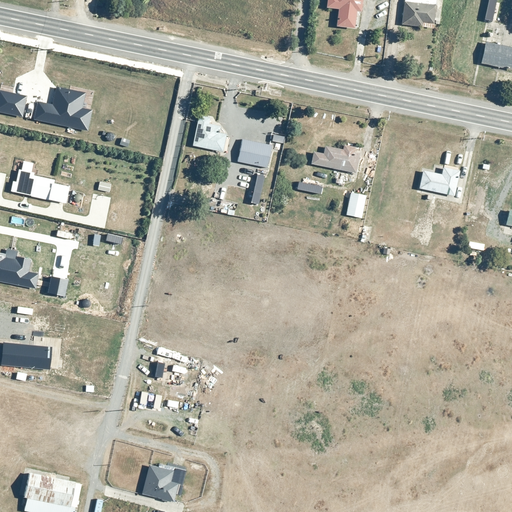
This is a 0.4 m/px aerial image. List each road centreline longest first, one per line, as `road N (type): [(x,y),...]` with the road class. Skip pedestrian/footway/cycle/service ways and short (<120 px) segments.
road 1 (secondary): [(511,121),(0,13)]
road 2 (track): [(109,431),(208,458),(216,473),(209,500),(174,509)]
